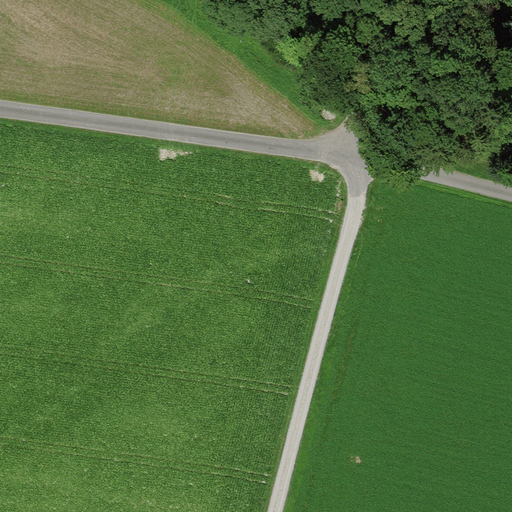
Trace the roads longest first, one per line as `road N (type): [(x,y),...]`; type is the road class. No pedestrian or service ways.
road 1 (unclassified): [(0,112),(367,163),(511,198)]
road 2 (track): [(278,511),(367,163)]
road 3 (track): [(369,0),(358,111),(367,163)]
